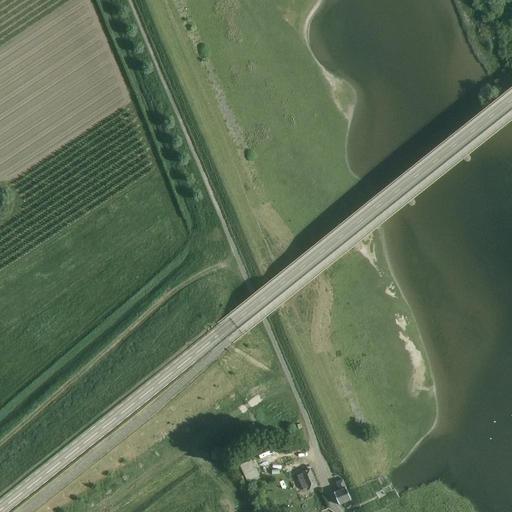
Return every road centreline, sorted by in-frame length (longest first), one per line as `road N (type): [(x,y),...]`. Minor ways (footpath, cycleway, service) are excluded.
road 1 (secondary): [(0,511),(511,102)]
road 2 (track): [(144,0),(364,510)]
road 3 (unclassified): [(131,0),(313,430),(316,466),(342,511)]
